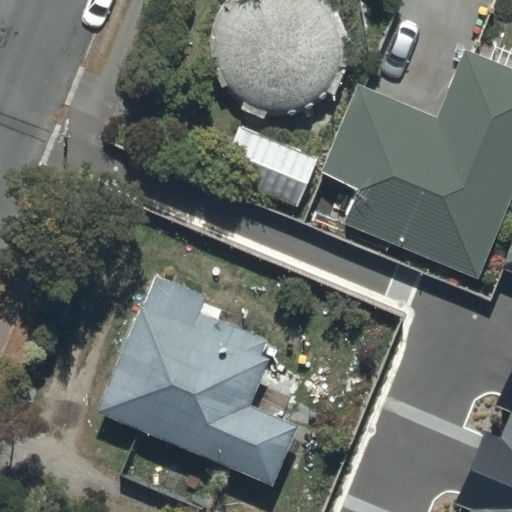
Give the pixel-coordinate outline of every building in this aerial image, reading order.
[(271,116),(277,116),(279,116),(283,116),(289,116),(295,114),(300,113),(306,110),(311,108),(316,105),(321,101),(326,97),(330,93),(333,88),(337,83),(339,78),(342,72),(344,67),(345,61),(346,55),(346,49),(346,43),(345,37),(344,31),(342,26),(340,20),(337,15),(334,10),(331,5),(327,1),(326,0),(229,0),(226,4),(222,8),(219,13),(216,19),(214,24),(212,30),(211,36),(210,42),(210,47),(210,53),(211,59),(212,65),(214,71),(216,76),(218,82),(222,87),(225,91),(229,96),(233,100),(238,104),(243,107),(248,110),(254,112),(259,114),(265,115),(271,116)] [(345,225),(480,279),(511,200),(511,69),(466,51),(439,117),(358,85),(322,173),(360,188),(345,225)] [(315,158),(240,127),(219,178),(294,209),(315,158)] [(511,511),(511,246),(502,270),(511,273),(511,370),(497,407),(511,413),(511,416),(503,439),(487,432),(456,505),(472,511),(471,511),(511,511)] [(100,415),(275,487),(300,427),(252,407),(271,360),(263,357),(269,342),(200,314),(207,298),(157,277),(100,415)]
